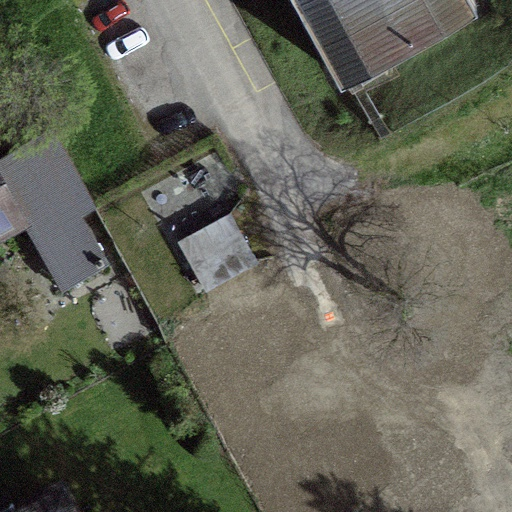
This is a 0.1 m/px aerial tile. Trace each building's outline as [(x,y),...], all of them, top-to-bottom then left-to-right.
[(467,0),(292,0),(338,83),(473,10),(467,0)] [(0,159),(0,230),(16,222),(29,243),(89,209),(47,132),(0,159)] [(453,189),(411,212),(457,296),(498,274),(453,189)] [(175,245),(202,294),(253,266),(226,217),(175,245)] [(403,272),(379,226),(330,253),(353,295),(359,296),(403,272)] [(280,307),(191,355),(239,444),(307,407),(296,388),(286,393),(268,359),(299,342),(280,307)] [(293,511),(420,511),(456,493),(411,410),(380,427),(375,418),(327,444),(332,453),(277,483),(293,511)] [(63,511),(56,497),(27,511),(63,511)]
